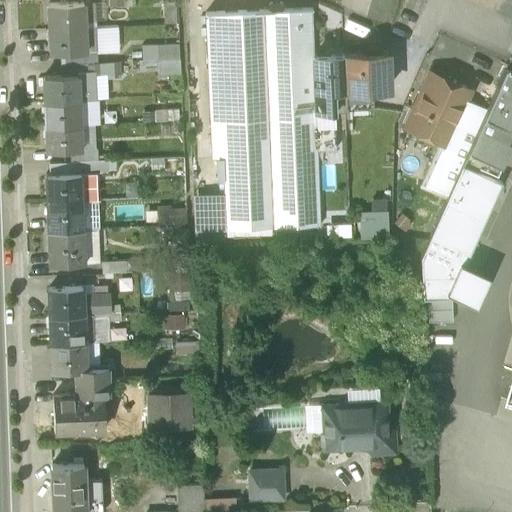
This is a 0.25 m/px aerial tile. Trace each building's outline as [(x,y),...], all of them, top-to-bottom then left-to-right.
[(82,2),(47,4),(48,29),(83,28),(82,2)] [(177,3),(165,4),(166,24),(178,23),(177,3)] [(311,9),(205,14),(207,67),(217,67),(224,230),(319,226),(317,150),(313,57),(311,9)] [(83,28),(48,29),(49,52),(71,51),(84,51),(83,28)] [(128,61),(152,60),(152,43),(127,44),(128,61)] [(158,48),(158,60),(179,59),(179,47),(158,48)] [(84,51),(71,51),(72,64),(98,62),(97,50),(84,51)] [(387,53),(343,55),(345,109),(372,108),(372,89),(388,88),(387,53)] [(343,55),(313,57),(317,150),(334,149),(333,109),(345,109),(343,55)] [(179,59),(158,60),(159,76),(179,75),(179,59)] [(98,62),(72,64),(72,75),(76,75),(98,75),(98,62)] [(486,110),(483,117),(511,129),(511,128),(511,70),(505,68),(486,110)] [(98,75),(76,75),(77,100),(97,99),(105,99),(104,74),(98,75)] [(72,75),(43,77),(44,101),(77,100),(76,75),(72,75)] [(455,89),(428,77),(413,110),(427,116),(421,129),(445,139),(446,140),(464,100),(467,93),(467,91),(466,88),(465,86),(463,85),(461,85),(458,85),(456,87),(455,89)] [(98,124),(97,99),(77,100),(78,125),(92,124),(98,124)] [(77,100),(44,101),(45,126),(78,125),(77,100)] [(486,110),(464,100),(446,140),(445,139),(425,184),(447,194),(483,117),(486,110)] [(511,129),(483,117),(461,164),(491,177),(511,129)] [(93,149),(92,124),(78,125),(79,149),(83,149),(93,149)] [(78,125),(45,126),(45,151),(79,149),(78,125)] [(93,149),(83,149),(84,161),(110,160),(113,160),(113,148),(93,149)] [(110,170),(110,160),(84,161),(44,163),(45,175),(79,174),(97,173),(97,170),(110,170)] [(447,194),(420,257),(420,264),(464,265),(500,181),(491,177),(461,164),(447,194)] [(98,201),(97,173),(79,174),(80,201),(98,201)] [(79,174),(45,175),(46,203),(80,201),(79,174)] [(80,201),(46,203),(47,231),(81,229),(80,201)] [(185,202),(156,203),(157,223),(186,221),(185,202)] [(387,219),(360,220),(358,238),(386,236),(387,219)] [(351,227),(325,228),(323,240),(348,239),(351,227)] [(81,229),(47,231),(49,264),(82,263),(81,242),(81,229)] [(81,242),(82,263),(100,262),(100,241),(81,242)] [(124,261),(100,262),(101,273),(125,273),(124,261)] [(464,265),(420,264),(421,298),(464,296),(464,265)] [(183,273),(171,273),(172,289),(184,289),(183,273)] [(81,287),(47,288),(48,316),(82,315),(81,295),(81,287)] [(106,294),(81,295),(82,315),(107,314),(106,294)] [(82,315),(48,316),(49,344),(83,343),(82,315)] [(197,337),(176,338),(177,352),(197,351),(197,337)] [(83,343),(49,344),(50,372),(72,371),(84,370),(84,368),(83,343)] [(84,370),(72,371),(72,383),(75,382),(81,382),(82,382),(106,381),(105,367),(84,368),(84,370)] [(106,381),(82,382),(81,382),(75,382),(75,394),(102,393),(102,394),(106,394),(106,381)] [(187,390),(146,391),(148,428),(188,426),(187,390)] [(75,394),(51,396),(53,432),(103,430),(102,394),(102,393),(75,394)] [(384,402),(322,405),(323,430),(321,433),(322,443),(324,446),(324,447),(369,445),(370,455),(394,454),(393,431),(385,431),(384,402)] [(82,464),(50,465),(51,488),(83,487),(83,481),(82,464)] [(280,468),(248,470),(249,498),(281,496),(280,468)] [(101,511),(100,480),(83,481),(83,487),(84,511),(101,511)] [(202,511),(201,484),(175,485),(176,511),(202,511)] [(84,511),(83,487),(51,488),(51,511),(84,511)]
